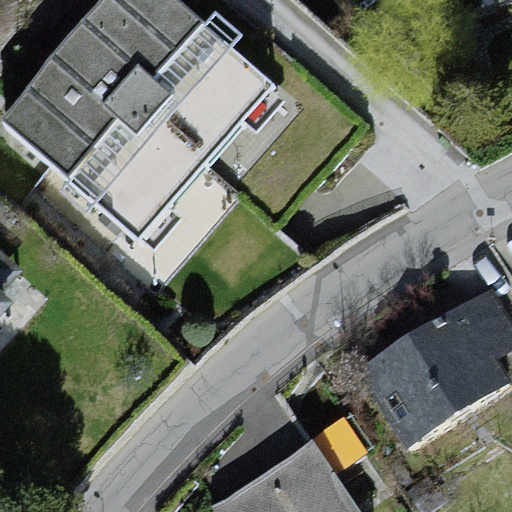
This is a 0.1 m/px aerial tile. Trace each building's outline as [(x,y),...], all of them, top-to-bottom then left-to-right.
[(282,109),(159,0),(127,0),(0,142),(0,143),(139,267),(282,109)] [(465,0),(471,11),(492,0),(465,0)] [(0,285),(26,310),(54,282),(0,229),(0,285)] [(0,338),(26,310),(0,285),(0,338)] [(511,324),(493,294),(362,376),(409,450),(511,385),(511,381),(496,356),(511,345),(511,324)] [(362,511),(317,441),(213,507),(216,511),(362,511)]
